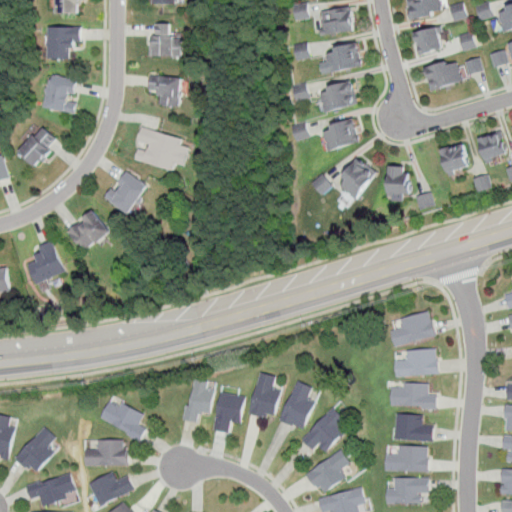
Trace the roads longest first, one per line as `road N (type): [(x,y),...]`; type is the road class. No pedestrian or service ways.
road 1 (tertiary): [(0,358),(227,316),(511,227)]
road 2 (residential): [(0,224),(52,203),(98,151),(117,99),(118,0)]
road 3 (residential): [(454,246),(477,333),(469,511)]
road 4 (residential): [(399,119),(381,0)]
